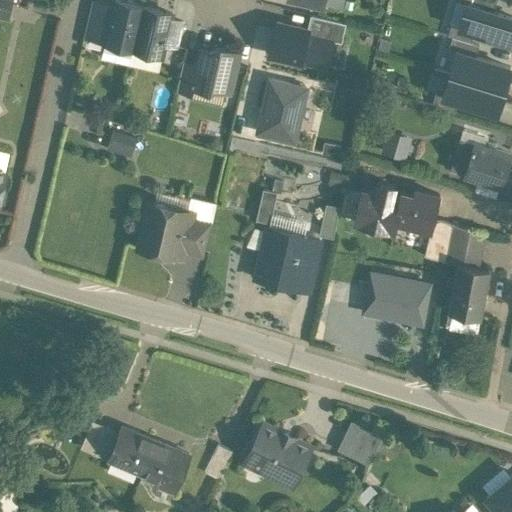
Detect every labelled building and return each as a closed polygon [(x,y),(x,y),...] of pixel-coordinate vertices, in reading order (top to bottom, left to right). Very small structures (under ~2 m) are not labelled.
[(11,1),(4,0),(0,0),(0,18),(7,20),(11,1)] [(143,6),(115,0),(114,0),(113,7),(105,41),(105,42),(133,49),(143,6)] [(458,0),(458,2),(493,13),(497,1),(492,0),(458,0)] [(113,7),(91,3),(83,36),(105,41),(113,7)] [(466,5),(459,28),(511,43),(511,18),(493,13),(466,5)] [(171,13),(143,6),(133,49),(161,56),(164,43),(170,19),(171,13)] [(345,22),(310,14),(307,28),(308,28),(307,32),(332,38),(332,39),(341,41),(345,22)] [(184,22),(170,19),(164,43),(178,46),(184,22)] [(307,28),(276,21),(269,54),(325,67),(332,39),(332,38),(307,32),(308,28),(307,28)] [(449,37),(470,43),(474,32),(459,28),(452,25),(449,37)] [(449,49),(475,57),(479,46),(470,43),(453,38),(449,49)] [(211,49),(200,46),(195,65),(189,87),(209,91),(214,89),(229,93),(239,51),(216,45),(211,49)] [(456,52),(450,74),(503,89),(509,68),(475,57),(456,52)] [(189,87),(195,65),(184,63),(177,91),(188,93),(189,87)] [(496,112),(503,89),(450,74),(443,96),(459,101),(496,112)] [(307,88),(270,79),(258,131),(296,139),(307,88)] [(455,112),(459,101),(443,96),(435,93),(431,105),(455,112)] [(410,157),(416,135),(391,127),(385,149),(410,157)] [(136,138),(113,131),(107,149),(130,156),(136,138)] [(496,144),(487,141),(485,146),(475,143),(475,144),(460,139),(450,170),(465,175),(465,176),(477,180),(498,187),(509,154),(494,149),(496,144)] [(283,182),(274,180),(271,191),(276,192),(280,193),(283,182)] [(498,187),(477,180),(474,191),(495,198),(498,187)] [(395,222),(398,199),(391,197),(394,186),(379,182),(377,193),(362,190),(361,192),(355,218),(354,222),(393,231),(395,222)] [(361,192),(345,188),(339,214),(355,218),(361,192)] [(271,191),(262,189),(255,220),(269,223),(276,192),(271,191)] [(398,199),(395,222),(411,226),(413,220),(431,224),(432,225),(434,218),(439,195),(414,190),(413,195),(400,192),(398,199)] [(166,206),(154,203),(146,207),(137,246),(176,255),(178,249),(186,217),(186,215),(169,210),(166,206)] [(339,207),(325,203),(318,235),(332,238),(339,207)] [(211,223),(186,217),(178,249),(203,255),(211,223)] [(453,224),(434,218),(432,225),(431,224),(423,256),(445,262),(453,224)] [(484,233),(453,224),(445,262),(457,265),(457,263),(477,267),(484,233)] [(318,240),(267,228),(255,277),(277,282),(281,278),(308,284),(318,240)] [(477,267),(457,263),(457,265),(455,278),(485,284),(488,270),(477,267)] [(364,312),(422,323),(430,285),(372,274),(364,312)] [(485,284),(455,278),(448,310),(479,316),(485,284)] [(479,316),(448,310),(445,326),(476,332),(479,316)] [(310,446),(264,423),(245,461),(267,472),(268,470),(279,476),(291,471),(295,462),(301,465),(310,446)] [(382,436),(354,423),(341,451),(368,464),(382,436)] [(106,426),(95,453),(109,459),(120,432),(106,426)] [(142,435),(123,428),(124,427),(122,426),(120,432),(109,459),(143,473),(156,441),(157,440),(142,434),(142,435)] [(173,448),(156,441),(143,473),(160,481),(162,478),(176,484),(188,454),(173,447),(173,448)] [(218,444),(204,471),(218,478),(232,451),(218,444)] [(19,511),(18,474),(2,475),(3,511),(19,511)] [(511,511),(511,474),(485,498),(496,511),(511,511)] [(399,511),(381,492),(369,502),(377,511),(399,511)]
